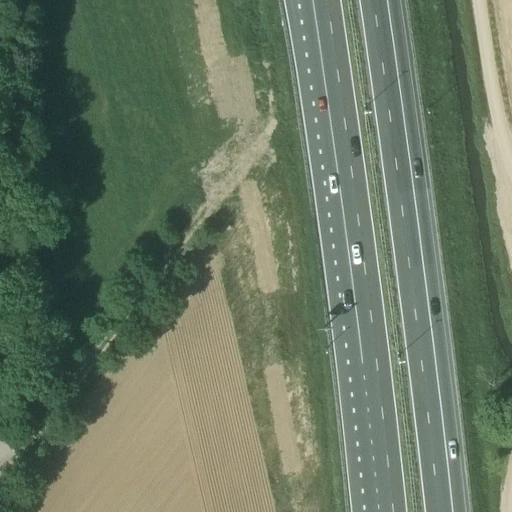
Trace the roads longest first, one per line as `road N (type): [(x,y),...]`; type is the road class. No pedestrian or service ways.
road 1 (motorway): [(443,511),(376,0)]
road 2 (motorway): [(319,0),(384,511)]
road 3 (track): [(219,193),(61,405),(0,458)]
road 4 (track): [(511,209),(477,0)]
